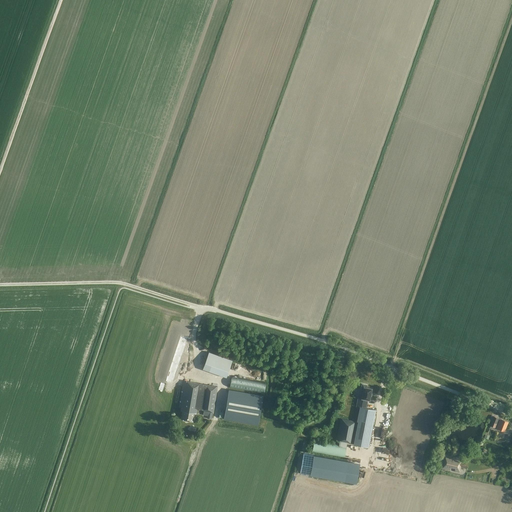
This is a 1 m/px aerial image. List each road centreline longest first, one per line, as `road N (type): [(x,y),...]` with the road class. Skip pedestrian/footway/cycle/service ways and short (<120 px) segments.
road 1 (unclassified): [(511,416),(332,344),(204,308)]
road 2 (track): [(0,284),(120,282),(204,308)]
